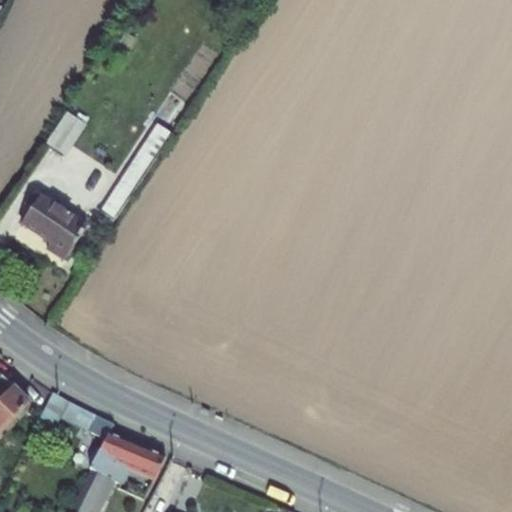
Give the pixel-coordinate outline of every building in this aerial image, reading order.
[(84,128),(66,117),(42,153),(60,165),(84,128)] [(108,236),(167,147),(150,136),(92,225),(108,236)] [(83,237),(39,208),(23,233),(45,248),(40,255),(62,269),(83,237)] [(0,434),(24,411),(0,386),(0,434)] [(51,396),(43,411),(101,444),(107,432),(109,429),(51,396)] [(107,432),(101,444),(87,471),(89,472),(109,481),(115,484),(122,466),(148,478),(157,455),(107,432)] [(70,511),(95,511),(109,481),(89,472),(70,511)]
